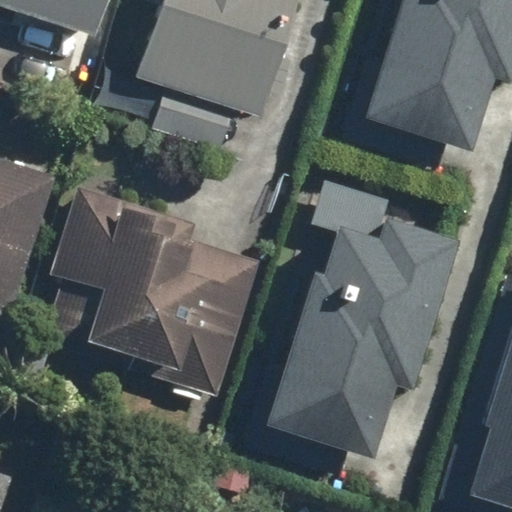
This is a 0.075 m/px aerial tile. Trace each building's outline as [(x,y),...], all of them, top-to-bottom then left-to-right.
[(0,0),(0,11),(82,38),(94,0),(0,0)] [(226,108),(255,116),(289,0),(144,0),(122,74),(155,83),(142,127),(214,149),(226,108)] [(511,0),(355,0),(319,104),(450,149),(475,78),(502,88),(511,57),(511,0)] [(0,311),(43,177),(0,162),(0,311)] [(310,238),(246,434),(344,466),(374,375),(393,381),(443,230),(379,210),(385,190),(318,168),(296,234),(310,238)] [(33,338),(206,393),(248,262),(181,241),(186,224),(68,186),(40,274),(53,278),(33,338)] [(511,511),(511,275),(495,270),(422,502),(454,511),(511,511)]
